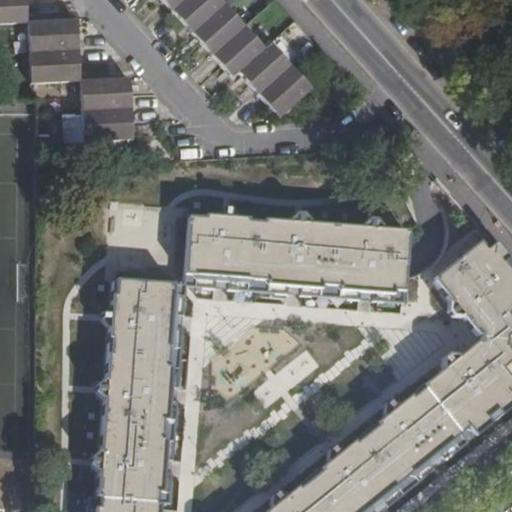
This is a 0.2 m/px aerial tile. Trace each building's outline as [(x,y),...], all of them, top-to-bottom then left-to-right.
[(0,0),(0,24),(18,25),(16,0),(0,0)] [(161,0),(229,76),(235,71),(275,116),(306,88),(267,44),(261,49),(217,0),(161,0)] [(24,85),(73,84),(72,54),(71,23),(23,24),(24,85)] [(78,145),(125,144),(124,114),(123,84),(77,85),(78,145)] [(368,151),(387,150),(396,142),(383,128),(363,146),(368,151)] [(184,288),(390,303),(391,291),(402,292),(406,237),(403,236),(403,233),(382,231),(377,221),(370,221),(363,227),(363,230),(305,226),(305,222),(301,216),(294,215),(289,221),(289,223),(233,220),(233,216),(229,210),(222,209),(216,215),(216,218),(204,217),(204,220),(190,220),(186,287),(115,283),(115,297),(111,297),(110,308),(106,307),(99,313),(99,318),(105,325),(109,325),(105,380),(101,380),(95,385),(94,390),(100,397),(104,397),(100,453),(96,453),(89,458),(89,465),(95,471),(98,471),(96,500),(100,500),(99,511),(87,510),(87,511),(157,511),(158,507),(155,507),(156,493),(168,494),(184,288)] [(487,236),(478,243),(485,252),(494,244),(487,236)] [(380,511),(511,406),(511,400),(507,395),(511,390),(511,385),(500,371),(511,361),(511,358),(504,349),(505,339),(511,332),(511,323),(506,316),(511,311),(511,265),(494,244),(485,252),(478,243),(435,280),(436,281),(434,283),(472,330),(477,337),(480,336),(481,338),(480,345),(479,346),(476,344),(456,361),(453,357),(446,357),(440,363),(440,369),(442,372),(398,407),(395,404),(388,404),(382,409),(382,415),(384,418),(340,454),(338,451),(332,450),(326,455),(326,460),(328,463),(285,498),(283,495),(276,495),(270,501),(270,506),(272,509),(267,511),(380,511)] [(391,291),(390,303),(401,305),(402,292),(391,291)] [(155,507),(158,507),(168,507),(168,494),(156,493),(155,507)] [(88,499),(87,510),(99,511),(100,500),(96,500),(88,499)]
